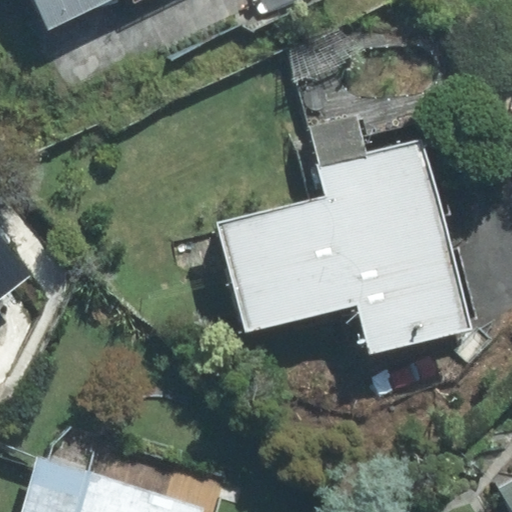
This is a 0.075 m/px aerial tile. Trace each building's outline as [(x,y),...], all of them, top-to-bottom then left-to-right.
[(32,0),(48,31),(110,0),(32,0)] [(325,196),(218,223),(245,332),(359,303),(371,351),(468,327),(420,138),(317,164),(325,196)] [(0,235),(0,294),(29,273),(0,235)] [(216,511),(225,477),(96,442),(88,470),(38,459),(23,511),(216,511)] [(511,483),(502,488),(511,505),(511,483)]
